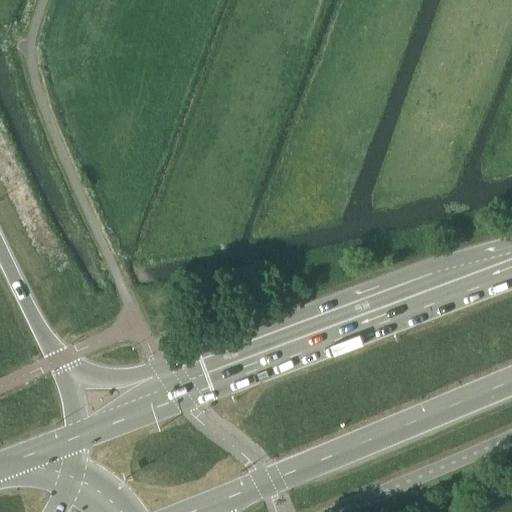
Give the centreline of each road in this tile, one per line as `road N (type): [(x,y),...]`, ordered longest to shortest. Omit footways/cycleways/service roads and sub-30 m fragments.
road 1 (secondary): [(511,273),(179,398)]
road 2 (secondary): [(189,511),(511,381)]
road 3 (motorway): [(179,398),(54,361)]
road 4 (motorway): [(54,361),(0,249)]
